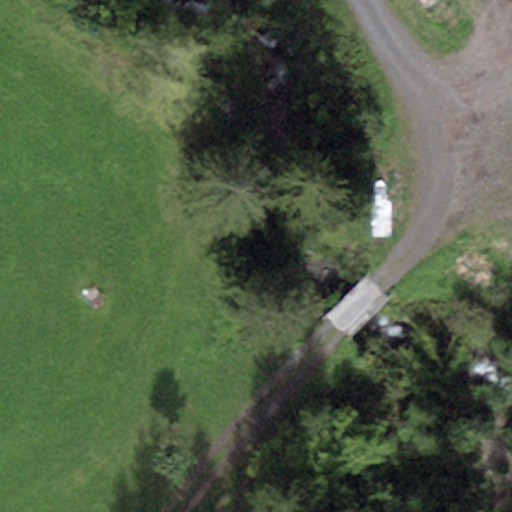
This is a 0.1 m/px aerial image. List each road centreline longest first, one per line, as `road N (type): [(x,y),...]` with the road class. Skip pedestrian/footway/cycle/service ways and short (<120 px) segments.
road 1 (track): [(365,0),(451,171),(418,247),(340,321),(258,419)]
road 2 (track): [(258,419),(176,511)]
